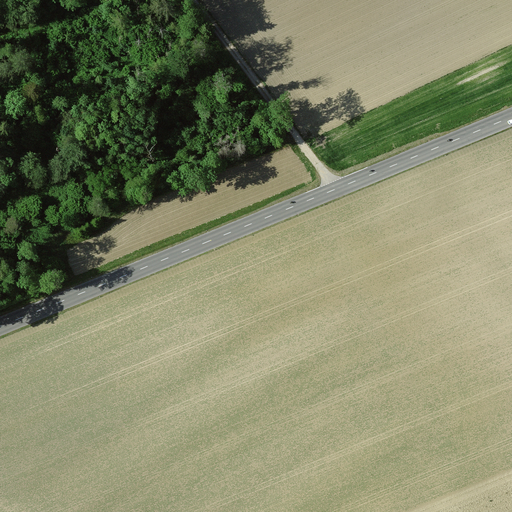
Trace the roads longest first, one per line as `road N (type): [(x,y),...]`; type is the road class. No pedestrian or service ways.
road 1 (secondary): [(511,115),(0,326)]
road 2 (track): [(335,188),(192,0)]
